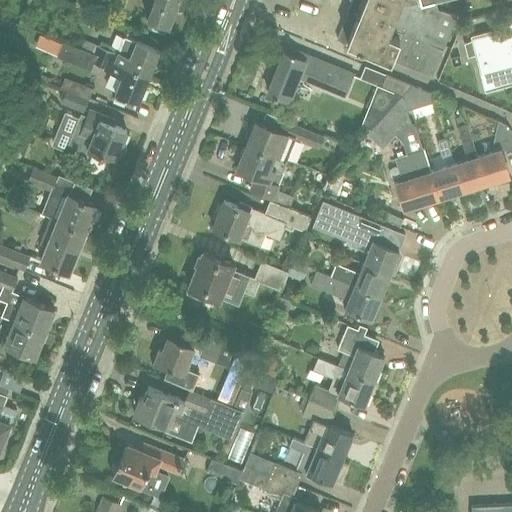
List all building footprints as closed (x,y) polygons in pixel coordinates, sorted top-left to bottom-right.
[(180,12),(185,0),(184,0),(155,0),(148,19),(155,21),(152,28),(164,33),(167,27),(169,28),(176,10),(180,12)] [(352,0),(337,38),(345,44),(347,41),(432,75),(456,16),(437,8),(435,0),(352,0)] [(484,88),(511,80),(511,15),(503,18),(506,27),(471,36),(471,40),(464,44),(467,57),(475,55),(484,88)] [(43,34),(38,47),(59,56),(64,42),(43,34)] [(122,64),(150,75),(154,64),(159,65),(163,54),(159,52),(160,50),(137,40),(137,41),(125,37),(120,50),(101,42),(99,46),(115,52),(112,60),(122,64)] [(109,68),(112,60),(93,53),(64,42),(59,56),(92,69),(95,62),(107,67),(109,68)] [(96,45),(93,53),(112,60),(115,52),(99,46),(96,45)] [(285,51),(268,92),(289,100),(300,105),(310,82),(329,90),(344,96),(354,72),(339,66),(338,68),(302,53),(300,58),(285,51)] [(122,64),(112,60),(109,68),(107,67),(106,70),(122,77),(116,92),(118,93),(117,97),(126,101),(127,97),(139,101),(150,75),(122,64)] [(402,95),(404,95),(408,83),(386,74),(381,87),(402,95)] [(402,95),(401,96),(403,99),(407,111),(435,102),(433,93),(413,85),(404,95),(402,95)] [(64,88),(59,102),(82,112),(88,98),(64,88)] [(401,96),(367,133),(383,148),(398,131),(404,126),(411,123),(407,111),(403,99),(401,96)] [(116,158),(121,145),(123,146),(128,134),(126,133),(127,130),(113,125),(115,120),(89,110),(85,121),(80,119),(68,150),(86,158),(89,150),(102,156),(104,153),(116,158)] [(256,121),(246,146),(258,151),(259,147),(287,160),(295,138),(300,141),(300,142),(318,148),(323,135),(282,118),(278,129),(256,121)] [(477,155),(486,183),(509,176),(501,151),(511,147),(511,132),(510,129),(508,127),(506,125),(503,123),(498,121),(491,151),(477,155)] [(415,122),(411,123),(404,126),(398,131),(405,138),(410,152),(423,148),(415,122)] [(459,130),(468,158),(454,163),(462,191),(486,183),(477,155),(477,156),(468,127),(459,130)] [(447,138),(446,138),(437,141),(441,156),(452,154),(447,138)] [(273,198),(272,201),(289,208),(294,197),(277,189),(283,173),(282,172),(287,160),(259,147),(258,151),(246,146),(246,147),(243,149),(240,155),(241,159),(237,169),(255,177),(250,189),(271,197),(273,198)] [(423,148),(410,152),(395,157),(403,181),(395,183),(404,209),(439,198),(423,148)] [(424,148),(423,148),(439,198),(462,191),(454,163),(431,170),(424,148)] [(58,178),(49,175),(32,169),(28,181),(52,190),(43,214),(51,217),(86,231),(91,218),(94,220),(98,210),(95,209),(97,205),(69,194),(71,190),(56,184),(58,178)] [(265,212),(251,207),(239,202),(237,205),(224,200),(213,228),(239,239),(239,237),(260,246),(265,234),(279,240),(284,227),(292,231),(287,242),(299,246),(305,231),(311,217),(289,208),(272,201),(270,200),(265,212)] [(363,263),(389,273),(390,272),(393,273),(397,262),(394,260),(398,250),(384,245),(390,229),(329,204),(321,223),(337,230),(339,226),(359,235),(365,234),(372,241),(363,263)] [(41,242),(46,244),(47,244),(41,260),(43,262),(43,263),(53,267),(54,266),(69,272),(86,231),(51,217),(41,242)] [(0,261),(25,271),(30,255),(0,243),(0,261)] [(254,294),(257,287),(259,281),(271,286),(280,290),(288,272),(261,261),(254,277),(232,268),(234,264),(203,251),(201,255),(200,254),(196,263),(198,264),(189,286),(220,298),(222,293),(241,301),(245,290),(254,294)] [(336,263),(331,276),(380,296),(389,273),(363,263),(359,272),(336,263)] [(1,316),(10,319),(45,333),(55,309),(21,295),(12,291),(18,278),(0,270),(0,287),(2,289),(0,294),(0,299),(7,302),(1,316)] [(371,319),(380,296),(331,276),(317,270),(311,284),(325,290),(348,299),(345,308),(371,319)] [(1,344),(3,344),(35,357),(45,333),(10,319),(4,333),(5,334),(1,344)] [(336,364),(336,365),(374,381),(384,357),(373,353),(376,345),(362,339),(367,328),(359,324),(357,329),(348,325),(338,349),(354,356),(348,370),(336,364)] [(200,374),(185,368),(194,346),(169,335),(164,348),(160,347),(153,365),(161,369),(162,365),(168,368),(164,378),(193,390),(200,374)] [(227,367),(234,350),(234,349),(203,336),(198,349),(202,351),(200,355),(227,367)] [(342,396),(364,405),(374,381),(336,365),(333,372),(333,377),(328,390),(315,384),(309,400),(335,410),(342,396)] [(5,372),(0,383),(0,447),(4,437),(7,437),(10,429),(8,427),(9,424),(0,419),(0,414),(10,389),(20,393),(25,380),(5,372)] [(245,379),(225,387),(231,403),(251,396),(245,379)] [(243,411),(234,407),(233,406),(190,390),(185,401),(186,402),(183,412),(180,411),(184,401),(179,399),(180,398),(175,396),(175,397),(148,386),(143,399),(140,397),(134,413),(153,421),(152,424),(166,430),(168,427),(173,414),(175,415),(178,416),(232,439),(243,411)] [(329,424),(335,410),(309,400),(302,414),(314,419),(304,442),(342,458),(352,434),(329,424)] [(243,430),(236,460),(249,463),(256,433),(243,430)] [(342,458),(304,442),(293,438),(289,446),(303,452),(297,467),(308,472),(307,476),(317,480),(319,476),(332,482),(342,458)] [(148,445),(146,450),(146,451),(141,449),(125,443),(118,461),(114,463),(112,467),(113,472),(112,475),(142,488),(160,495),(168,476),(157,471),(156,471),(159,465),(160,465),(178,472),(183,459),(148,445)] [(242,470),(213,459),(208,471),(239,483),(242,470)] [(269,473),(296,484),(300,473),(273,462),(269,473)] [(319,511),(320,511),(294,501),(296,497),(291,495),(296,484),(269,473),(261,492),(279,499),(273,511),(319,511)] [(128,511),(130,508),(139,511),(161,511),(162,511),(124,495),(121,502),(104,496),(97,511),(128,511)] [(511,511),(511,503),(472,505),(472,511),(511,511)]
